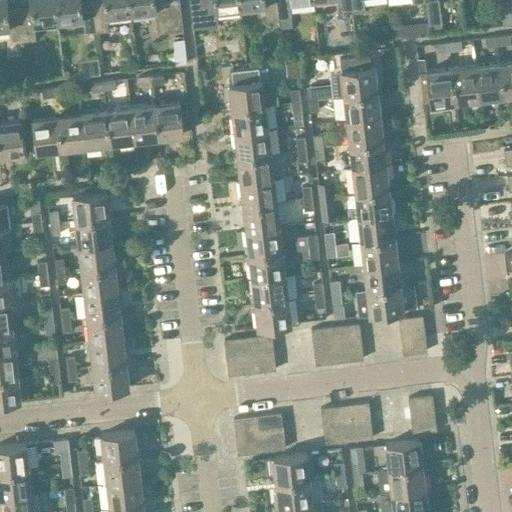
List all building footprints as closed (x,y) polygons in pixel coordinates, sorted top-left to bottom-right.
[(0,0),(0,28),(9,28),(10,42),(22,41),(18,8),(7,10),(6,0),(0,0)] [(18,8),(22,41),(35,39),(34,25),(58,22),(54,0),(29,0),(30,7),(18,8)] [(54,0),(58,22),(82,19),(83,33),(96,32),(91,0),(86,0),(81,1),(80,0),(54,0)] [(91,0),(96,32),(109,30),(107,16),(130,13),(128,0),(91,0)] [(128,0),(130,13),(154,10),(157,33),(182,29),(178,0),(128,0)] [(188,0),(192,28),(218,25),(216,11),(241,8),(239,0),(188,0)] [(239,0),(241,8),(264,5),(265,19),(278,18),(276,0),(239,0)] [(276,0),(278,18),(279,18),(290,16),(291,16),(289,2),(308,0),(276,0)] [(337,0),(339,11),(352,9),(350,0),(337,0)] [(350,0),(352,9),(364,8),(363,0),(350,0)] [(291,27),(290,16),(279,18),(281,28),(291,27)] [(430,31),(442,30),(440,16),(428,18),(430,31)] [(426,21),(413,23),(415,36),(428,34),(426,21)] [(497,35),(498,45),(510,43),(509,33),(497,35)] [(486,46),(498,45),(497,35),(485,36),(486,46)] [(173,40),(174,51),(185,49),(184,39),(173,40)] [(447,41),(448,50),(461,49),(460,39),(447,41)] [(437,51),(448,50),(447,41),(436,42),(437,51)] [(343,94),(377,91),(374,65),(370,65),(369,53),(339,57),(343,94)] [(511,58),(499,60),(504,95),(511,93),(511,58)] [(298,74),(297,59),(283,60),(284,75),(298,74)] [(474,63),(479,98),(504,95),(499,60),(474,63)] [(450,66),(455,101),(479,98),(474,63),(450,66)] [(228,82),(231,107),(265,104),(262,78),(259,79),(258,66),(226,70),(228,82)] [(422,100),(423,100),(429,100),(430,104),(455,101),(450,66),(426,69),(426,70),(419,71),(422,100)] [(151,74),(152,83),(164,82),(163,73),(151,74)] [(138,76),(140,84),(140,85),(152,83),(151,74),(138,76)] [(102,80),(103,90),(115,88),(114,79),(102,80)] [(91,91),(103,90),(102,80),(90,81),(91,91)] [(53,86),(54,95),(66,94),(65,85),(53,86)] [(42,97),(54,95),(53,86),(41,87),(42,97)] [(306,87),(308,99),(317,98),(316,86),(306,87)] [(289,89),(291,101),(301,100),(299,88),(289,89)] [(343,94),(346,118),(380,114),(377,91),(343,94)] [(308,99),(309,111),(318,110),(317,98),(308,99)] [(154,102),(158,136),(183,133),(179,99),(154,102)] [(303,124),(301,100),(291,101),(294,126),(303,124)] [(129,105),(133,139),(158,136),(154,102),(129,105)] [(231,107),(234,132),(268,128),(265,104),(231,107)] [(105,108),(109,142),(133,139),(129,105),(105,108)] [(82,111),(86,145),(109,142),(105,108),(82,111)] [(57,114),(61,147),(86,145),(82,111),(57,114)] [(35,151),(61,147),(57,114),(31,117),(35,151)] [(346,118),(349,143),(383,139),(380,114),(346,118)] [(0,120),(0,154),(24,152),(20,118),(0,120)] [(234,132),(237,156),(270,152),(268,128),(234,132)] [(314,147),(323,146),(332,144),(331,133),(312,135),(314,147)] [(295,138),(296,150),(306,148),(305,136),(295,138)] [(349,143),(352,167),(386,163),(383,139),(349,143)] [(314,147),(315,160),(324,158),(323,146),(314,147)] [(511,147),(503,149),(505,164),(511,164),(511,147)] [(298,161),(308,160),(306,148),(296,150),(298,161)] [(237,156),(240,180),(273,177),(270,152),(237,156)] [(352,167),(355,191),(389,187),(386,163),(352,167)] [(240,180),(242,205),(276,201),(273,177),(240,180)] [(318,183),(319,196),(329,194),(327,182),(318,183)] [(301,186),(303,198),(312,197),(310,185),(301,186)] [(355,191),(357,215),(391,211),(389,187),(355,191)] [(72,194),(74,219),(109,215),(106,190),(72,194)] [(38,194),(29,195),(31,212),(40,211),(38,194)] [(319,196),(321,208),(330,207),(329,194),(319,196)] [(304,210),(313,208),(312,197),(303,198),(304,210)] [(242,205),(245,229),(279,225),(276,201),(242,205)] [(0,202),(0,227),(9,227),(6,202),(0,202)] [(48,210),(49,222),(58,221),(57,209),(48,210)] [(31,212),(32,223),(41,222),(40,211),(31,212)] [(357,215),(360,240),(394,236),(391,211),(357,215)] [(74,219),(77,243),(111,239),(109,215),(74,219)] [(49,222),(51,234),(60,233),(58,221),(49,222)] [(34,236),(43,235),(41,222),(32,223),(34,236)] [(245,229),(248,253),(282,249),(279,225),(245,229)] [(0,227),(0,252),(3,252),(0,228),(9,227),(0,227)] [(324,233),(325,244),(335,243),(334,231),(324,233)] [(307,234),(308,246),(317,245),(316,233),(307,234)] [(360,240),(363,264),(397,260),(394,236),(360,240)] [(77,243),(80,265),(114,263),(111,239),(77,243)] [(325,244),(327,255),(336,254),(335,243),(325,244)] [(309,258),(319,257),(317,245),(308,246),(309,258)] [(248,253),(251,277),(285,273),(282,249),(248,253)] [(54,259),(55,271),(64,269),(63,257),(54,259)] [(36,261),(38,273),(47,272),(46,260),(36,261)] [(363,264),(366,288),(400,284),(397,260),(363,264)] [(80,265),(83,292),(117,288),(114,263),(80,265)] [(65,281),(64,269),(55,271),(56,282),(65,281)] [(39,285),(48,284),(47,272),(38,273),(39,285)] [(251,277),(254,301),(288,297),(285,273),(251,277)] [(0,277),(0,301),(9,301),(6,276),(0,277)] [(330,280),(331,292),(340,290),(339,279),(330,280)] [(312,283),(314,295),(323,293),(322,282),(312,283)] [(366,288),(369,314),(403,310),(400,284),(366,288)] [(83,292),(86,316),(120,312),(117,288),(83,292)] [(331,292),(332,304),(342,303),(340,290),(331,292)] [(315,306),(324,305),(323,293),(314,295),(315,306)] [(254,301),(257,327),(291,323),(288,297),(254,301)] [(0,301),(0,325),(12,324),(9,301),(0,301)] [(59,308),(61,319),(70,318),(68,306),(59,308)] [(42,309),(43,322),(53,320),(51,308),(42,309)] [(86,316),(89,340),(123,337),(120,312),(86,316)] [(398,317),(400,329),(424,327),(422,314),(398,317)] [(61,319),(62,331),(71,330),(70,318),(61,319)] [(41,334),(54,333),(53,320),(43,322),(40,322),(41,334)] [(335,325),(336,337),(360,334),(359,322),(335,325)] [(0,325),(0,350),(14,349),(12,324),(0,325)] [(311,328),(312,340),(335,337),(336,337),(335,325),(311,328)] [(400,329),(401,341),(425,338),(424,327),(400,329)] [(248,337),(249,347),(273,345),(271,332),(248,335),(248,337)] [(336,337),(338,348),(361,345),(360,334),(336,337)] [(223,338),(225,350),(249,347),(248,337),(248,335),(223,338)] [(89,340),(92,365),(126,362),(123,337),(89,340)] [(312,340),(314,352),(338,348),(336,337),(335,337),(312,340)] [(426,350),(425,338),(401,341),(402,353),(426,350)] [(249,347),(250,359),(274,356),(273,345),(249,347)] [(338,348),(339,361),(363,358),(361,345),(338,348)] [(225,350),(226,361),(250,359),(249,347),(225,350)] [(315,363),(339,361),(338,348),(314,352),(315,363)] [(0,350),(0,375),(17,374),(14,349),(0,350)] [(65,356),(67,368),(76,367),(74,355),(65,356)] [(250,359),(252,371),(275,368),(274,356),(250,359)] [(48,358),(49,370),(58,369),(57,357),(48,358)] [(228,374),(252,371),(250,359),(226,361),(228,374)] [(95,390),(129,386),(126,362),(92,365),(95,390)] [(67,368),(68,380),(77,378),(76,367),(67,368)] [(51,381),(60,380),(58,369),(49,370),(51,381)] [(0,375),(0,401),(20,399),(17,374),(0,375)] [(408,396),(409,408),(433,405),(432,393),(408,396)] [(344,404),(346,416),(370,413),(368,401),(344,404)] [(320,407),(322,419),(346,416),(344,404),(320,407)] [(409,408),(410,419),(434,417),(433,405),(409,408)] [(256,415),(258,427),(282,424),(280,412),(256,415)] [(346,416),(347,427),(371,425),(370,413),(346,416)] [(233,417),(234,429),(258,427),(256,415),(233,417)] [(322,419),(323,430),(347,427),(346,416),(322,419)] [(410,419),(412,432),(436,429),(434,417),(410,419)] [(258,427),(259,438),(283,435),(282,424),(258,427)] [(347,427),(348,439),(372,437),(371,425),(347,427)] [(234,429),(236,441),(259,438),(258,427),(234,429)] [(323,430),(324,442),(348,439),(347,427),(323,430)] [(100,433),(103,459),(137,455),(134,429),(100,433)] [(259,438),(261,450),(284,447),(283,435),(259,438)] [(237,453),(261,450),(259,438),(236,441),(237,453)] [(385,443),(388,467),(422,463),(419,439),(385,443)] [(0,445),(0,471),(29,468),(26,442),(0,445)] [(349,447),(351,460),(352,472),(362,471),(361,468),(365,468),(363,458),(360,459),(360,455),(371,454),(370,445),(349,447)] [(76,449),(77,461),(87,460),(85,448),(76,449)] [(59,451),(60,463),(70,462),(69,450),(59,451)] [(272,456),(275,481),(309,477),(306,452),(272,456)] [(103,459),(106,483),(140,479),(137,455),(103,459)] [(77,461),(79,474),(88,473),(87,460),(77,461)] [(333,462),(335,474),(344,473),(343,461),(333,462)] [(62,476),(71,475),(70,462),(60,463),(62,476)] [(388,467),(390,492),(425,488),(422,463),(388,467)] [(0,471),(0,494),(31,492),(29,468),(0,471)] [(352,472),(354,484),(363,483),(362,471),(352,472)] [(336,487),(346,486),(344,473),(335,474),(336,487)] [(275,481),(278,504),(312,500),(309,477),(275,481)] [(106,483),(109,507),(143,503),(140,479),(106,483)] [(390,492),(392,511),(425,511),(428,511),(425,488),(390,492)] [(0,494),(0,511),(33,511),(31,492),(0,494)] [(82,498),(83,510),(92,509),(91,497),(82,498)] [(65,500),(67,511),(76,511),(74,499),(65,500)] [(278,504),(278,511),(313,511),(312,500),(278,504)] [(109,507),(109,511),(144,511),(143,503),(109,507)]
